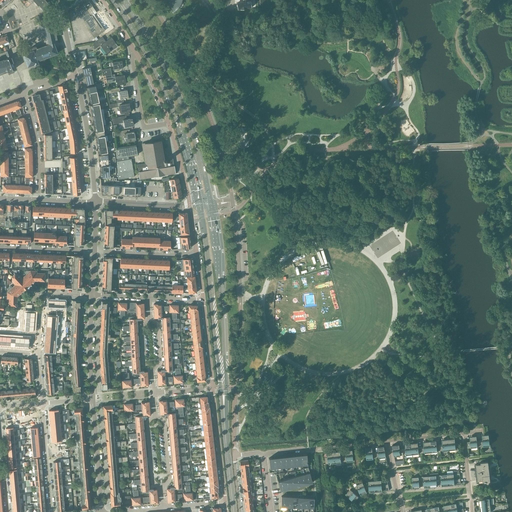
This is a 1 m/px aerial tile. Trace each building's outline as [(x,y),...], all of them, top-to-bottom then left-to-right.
[(39,4),(45,11),(51,6),(45,0),(33,0),(38,5),(39,4)] [(176,10),(177,8),(179,7),(177,6),(178,5),(179,4),(179,2),(180,1),(180,0),(164,0),(173,12),(175,11),(176,10)] [(243,0),(244,2),(237,3),(238,9),(240,9),(247,8),(246,8),(252,7),(250,0),(243,0)] [(89,1),(75,11),(76,11),(80,17),(81,19),(85,16),(86,17),(88,19),(84,21),(85,21),(89,27),(88,27),(89,29),(88,29),(89,30),(93,36),(94,38),(105,31),(103,27),(99,22),(94,15),(97,13),(89,1)] [(29,49),(30,51),(23,54),(28,66),(34,64),(34,65),(35,64),(37,63),(37,64),(38,63),(37,61),(58,53),(55,46),(58,46),(53,21),(39,24),(40,30),(44,29),(47,45),(37,49),(36,46),(29,49)] [(111,38),(112,37),(111,37),(106,41),(102,37),(93,43),(94,49),(100,45),(106,53),(110,51),(111,51),(117,47),(118,46),(113,40),(111,38)] [(7,57),(7,58),(6,59),(5,59),(0,61),(0,74),(8,71),(8,73),(9,72),(12,71),(13,73),(14,73),(10,63),(13,62),(11,57),(9,50),(5,52),(7,57)] [(86,50),(77,52),(79,59),(87,58),(86,50)] [(123,67),(122,61),(122,60),(112,62),(113,69),(123,68),(123,67)] [(93,66),(82,69),(84,76),(85,76),(87,85),(96,83),(93,66)] [(110,74),(103,76),(104,80),(106,79),(107,83),(115,81),(116,85),(126,83),(124,75),(111,77),(110,74)] [(106,94),(110,93),(118,92),(120,99),(124,99),(125,99),(125,98),(128,98),(127,90),(120,91),(119,88),(106,90),(106,94)] [(32,96),(34,102),(41,100),(40,94),(32,96)] [(122,105),(124,113),(129,112),(129,113),(129,112),(131,112),(129,103),(124,104),(123,101),(117,103),(117,106),(122,105)] [(14,102),(10,103),(13,111),(15,109),(17,114),(18,117),(20,116),(14,102)] [(5,105),(1,107),(4,114),(6,113),(8,117),(9,120),(11,120),(5,105)] [(123,121),(124,127),(133,125),(132,118),(126,119),(125,116),(118,117),(119,122),(122,122),(123,121)] [(11,124),(11,125),(26,122),(25,117),(17,119),(18,122),(13,123),(14,123),(11,124)] [(13,133),(13,135),(28,131),(27,126),(20,128),(20,131),(16,132),(13,133)] [(122,134),(122,135),(125,135),(126,142),(136,140),(134,132),(127,133),(122,134)] [(15,142),(16,144),(31,140),(30,136),(22,137),(23,140),(18,141),(18,142),(15,142)] [(174,165),(173,165),(173,164),(172,159),(166,160),(165,155),(164,150),(163,146),(164,146),(164,145),(163,145),(162,140),(142,144),(143,149),(144,153),(143,154),(144,154),(145,158),(144,158),(144,159),(145,159),(146,163),(145,163),(146,163),(146,164),(137,165),(138,168),(139,171),(138,171),(140,179),(154,177),(165,175),(175,173),(176,173),(174,165)] [(117,158),(127,156),(137,155),(136,145),(116,148),(116,158),(117,158)] [(128,159),(117,161),(118,179),(134,177),(131,159),(128,159)] [(180,190),(172,192),(173,195),(171,195),(172,198),(182,196),(181,196),(180,190)] [(12,227),(12,224),(12,219),(13,205),(7,205),(3,205),(3,218),(5,218),(5,226),(10,227),(12,227)] [(85,220),(84,209),(71,208),(71,214),(79,214),(78,224),(74,223),(74,224),(85,224),(85,220)] [(118,210),(104,209),(105,220),(105,225),(115,226),(115,225),(111,225),(112,216),(118,216),(118,210)] [(26,275),(33,282),(34,281),(36,281),(36,273),(36,271),(26,271),(24,273),(26,275)] [(13,275),(25,289),(29,285),(22,278),(19,275),(15,275),(15,274),(13,275)] [(15,285),(22,292),(25,289),(13,275),(12,277),(12,278),(12,282),(15,285)] [(22,278),(29,285),(33,282),(26,275),(22,278)] [(8,288),(17,297),(22,292),(15,285),(11,289),(9,287),(8,288)] [(6,298),(9,298),(17,299),(17,297),(8,288),(7,289),(7,296),(6,296),(6,298)] [(72,300),(72,309),(79,309),(80,307),(81,307),(81,301),(72,300)] [(102,308),(102,310),(109,310),(110,302),(101,301),(101,308),(102,308)] [(72,309),(72,317),(79,317),(79,313),(80,313),(80,312),(80,311),(79,311),(79,309),(72,309)] [(101,314),(101,318),(109,318),(109,310),(102,310),(102,312),(101,312),(101,313),(101,314)] [(72,317),(71,325),(79,325),(79,323),(80,323),(80,322),(80,321),(79,320),(79,317),(72,317)] [(101,324),(101,326),(108,326),(109,318),(101,318),(101,321),(100,321),(100,322),(100,324),(101,324)] [(71,325),(71,332),(78,333),(78,329),(79,329),(79,328),(79,327),(79,325),(71,325)] [(101,330),(100,333),(108,334),(108,326),(101,326),(101,328),(100,328),(100,329),(100,330),(101,330)] [(71,335),(70,343),(78,344),(78,340),(79,339),(79,338),(78,338),(78,335),(71,335)] [(70,343),(70,352),(77,352),(77,350),(78,350),(78,348),(78,347),(78,344),(70,343)] [(100,354),(100,357),(107,357),(107,353),(107,350),(100,349),(100,351),(99,351),(99,352),(99,354),(100,354)] [(70,352),(70,360),(78,359),(78,356),(78,355),(78,353),(77,353),(77,352),(70,352)] [(18,364),(19,356),(1,355),(1,363),(18,364)] [(33,357),(25,358),(27,381),(35,380),(33,357)] [(100,364),(101,365),(108,365),(107,357),(100,357),(100,361),(99,362),(100,364)] [(71,364),(71,368),(79,367),(78,365),(79,365),(79,364),(79,363),(78,363),(78,359),(70,360),(71,364)] [(101,370),(101,373),(109,373),(108,365),(101,365),(101,367),(100,367),(100,369),(100,370),(101,370)] [(71,368),(72,376),(79,375),(79,372),(80,372),(80,371),(79,369),(79,367),(71,368)] [(102,379),(102,381),(109,381),(109,373),(101,373),(101,377),(101,378),(101,380),(102,379)] [(72,376),(72,384),(80,383),(80,381),(80,380),(80,379),(79,379),(79,375),(72,376)] [(109,381),(102,381),(102,383),(101,383),(101,390),(110,389),(109,381)] [(80,383),(72,384),(73,392),(81,392),(81,385),(80,385),(80,383)] [(0,390),(0,397),(36,394),(35,387),(0,390)] [(103,413),(104,413),(114,412),(113,410),(113,405),(103,406),(103,413)] [(73,415),(82,415),(83,415),(82,407),(73,408),(74,413),(73,413),(73,415)] [(104,419),(105,421),(112,420),(112,414),(117,414),(123,413),(123,411),(117,412),(114,412),(104,413),(104,416),(104,417),(104,419)] [(75,417),(76,423),(83,423),(83,421),(84,421),(83,418),(82,415),(73,415),(69,416),(67,416),(67,422),(70,422),(69,418),(75,417)] [(105,425),(105,429),(125,427),(124,425),(118,425),(118,426),(112,426),(112,420),(105,421),(105,423),(104,423),(104,425),(105,425)] [(68,426),(68,432),(84,431),(84,427),(84,425),(83,425),(83,423),(76,423),(76,429),(70,430),(70,426),(68,426)] [(106,435),(106,437),(113,436),(113,430),(119,430),(125,430),(125,427),(105,429),(106,432),(105,432),(105,435),(106,435)] [(76,434),(77,439),(84,439),(84,437),(85,437),(85,434),(84,434),(84,431),(68,432),(69,438),(71,438),(71,434),(76,434)] [(482,440),(480,440),(480,446),(483,446),(490,446),(489,435),(484,435),(484,436),(482,437),(482,440)] [(106,441),(107,445),(126,443),(126,441),(120,441),(114,442),(113,436),(106,437),(106,439),(106,441)] [(480,446),(480,440),(477,440),(476,436),(472,436),(472,438),(470,438),(470,441),(467,441),(468,448),(471,447),(471,448),(478,447),(477,447),(480,446)] [(69,442),(69,448),(85,447),(85,443),(85,441),(84,439),(77,439),(77,445),(72,446),(71,442),(69,442)] [(442,444),(439,445),(440,451),(443,451),(449,450),(448,439),(444,440),(444,441),(442,441),(442,444)] [(452,439),(448,439),(449,450),(456,449),(459,449),(458,443),(455,443),(455,440),(453,440),(452,439)] [(424,446),(421,447),(422,453),(424,453),(425,453),(431,452),(430,441),(425,442),(426,443),(423,443),(424,446)] [(434,441),(430,441),(431,452),(437,451),(440,451),(439,445),(437,445),(436,442),(434,442),(434,441)] [(107,451),(107,453),(115,452),(114,446),(120,446),(126,446),(126,443),(107,445),(107,448),(106,448),(106,451),(107,451)] [(405,448),(402,449),(403,455),(406,455),(412,454),(411,443),(407,444),(407,445),(405,445),(405,448)] [(415,443),(411,443),(412,454),(419,454),(419,453),(422,453),(421,447),(418,447),(418,444),(416,444),(415,443)] [(403,455),(402,449),(400,449),(399,446),(397,446),(397,445),(392,445),(394,456),(400,456),(400,455),(403,455)] [(378,451),(375,452),(376,458),(379,458),(386,457),(384,446),(380,447),(380,448),(378,448),(378,451)] [(78,449),(78,455),(86,454),(86,453),(86,450),(85,450),(85,447),(69,448),(70,454),(72,454),(72,450),(78,449)] [(376,458),(375,452),(373,452),(372,449),(370,449),(370,448),(365,448),(367,459),(373,459),(373,458),(376,458)] [(346,455),(343,455),(344,462),(347,461),(347,462),(354,461),(352,450),(348,450),(348,452),(346,452),(346,455)] [(335,463),(335,466),(344,465),(344,462),(343,455),(341,456),(340,452),(338,453),(338,451),(334,452),(335,463)] [(108,457),(108,461),(127,459),(127,457),(121,457),(121,458),(115,458),(115,452),(107,453),(107,455),(107,457),(108,457)] [(328,464),(335,463),(334,452),(329,452),(329,454),(327,454),(328,457),(325,457),(326,464),(328,463),(328,464)] [(70,457),(71,464),(86,463),(86,459),(87,459),(86,457),(86,454),(78,455),(79,461),(73,461),(73,457),(70,457)] [(108,467),(109,469),(116,468),(116,462),(121,462),(127,461),(127,459),(108,461),(108,464),(108,467)] [(475,465),(475,471),(490,469),(489,464),(488,465),(488,462),(481,463),(481,462),(481,463),(479,463),(479,464),(475,465)] [(79,465),(80,471),(87,470),(87,469),(87,466),(86,463),(71,464),(71,470),(74,470),(73,466),(79,465)] [(304,474),(307,483),(307,484),(312,482),(308,466),(302,468),(303,469),(303,471),(304,474)] [(109,473),(109,477),(128,475),(128,473),(122,473),(116,474),(116,468),(109,469),(109,471),(108,471),(108,473),(109,473)] [(72,473),(72,480),(88,479),(87,475),(88,475),(88,473),(87,473),(87,470),(80,471),(80,477),(74,477),(74,473),(72,473)] [(435,485),(439,485),(438,475),(438,472),(437,473),(430,473),(429,473),(430,476),(431,487),(435,487),(435,485)] [(447,474),(438,475),(439,485),(444,485),(444,486),(448,485),(447,474)] [(110,483),(110,485),(117,484),(117,478),(123,478),(129,477),(128,475),(109,477),(109,480),(109,483),(110,483)] [(430,476),(421,477),(422,486),(426,486),(426,487),(431,487),(430,476)] [(476,477),(477,483),(481,483),(481,484),(483,484),(490,483),(490,481),(491,480),(491,476),(476,477)] [(422,486),(421,477),(412,477),(413,488),(417,488),(417,487),(422,486)] [(80,481),(81,487),(88,486),(88,485),(89,485),(89,482),(88,482),(88,479),(72,480),(73,486),(75,486),(75,482),(80,481)] [(283,479),(283,480),(278,481),(281,491),(286,490),(283,479)] [(376,491),(375,481),(368,481),(369,485),(365,486),(367,489),(369,489),(369,491),(371,491),(371,492),(376,491)] [(362,493),(363,494),(367,492),(363,482),(356,485),(357,485),(354,487),(358,493),(359,492),(360,494),(362,493)] [(110,492),(110,493),(119,492),(124,492),(130,491),(130,489),(118,490),(117,484),(110,485),(110,487),(109,487),(110,489),(110,492)] [(75,496),(81,495),(89,494),(89,491),(89,488),(88,486),(81,487),(81,493),(76,493),(75,489),(73,489),(73,496),(75,496)] [(358,493),(354,487),(351,490),(350,489),(346,494),(354,501),(357,498),(356,497),(358,496),(356,494),(358,493)] [(80,500),(80,502),(90,502),(89,494),(81,495),(81,500),(80,500)] [(479,502),(479,506),(492,504),(491,498),(489,498),(489,495),(482,496),(483,499),(480,499),(480,502),(479,502)] [(121,499),(111,500),(111,507),(121,506),(120,506),(120,501),(121,501),(121,499)] [(90,502),(80,502),(80,505),(81,505),(82,510),(91,509),(90,502)]
